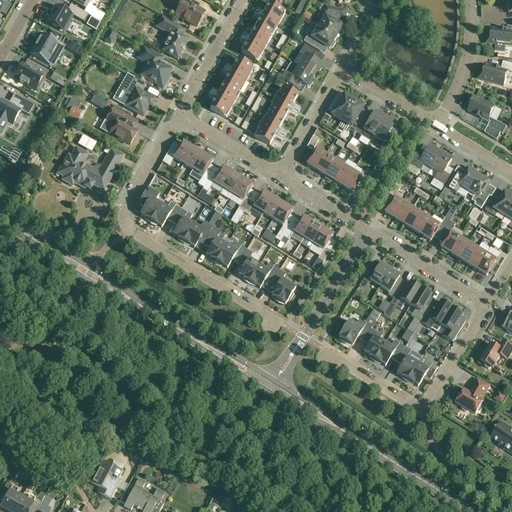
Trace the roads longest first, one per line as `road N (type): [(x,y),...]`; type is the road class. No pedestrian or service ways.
road 1 (residential): [(283,324),(127,230),(128,207),(181,116)]
road 2 (residential): [(321,347),(424,407),(489,305)]
road 3 (secondary): [(470,511),(272,388)]
road 4 (residential): [(272,388),(368,230)]
road 5 (secondary): [(272,388),(139,306)]
road 6 (residential): [(489,305),(368,230)]
road 7 (residential): [(181,116),(245,0)]
road 8 (residential): [(438,125),(461,77),(467,0)]
road 9 (residential): [(279,174),(344,68)]
road 10 (secondary): [(139,306),(111,280),(35,241)]
road 11 (secondary): [(35,241),(66,268),(139,306)]
